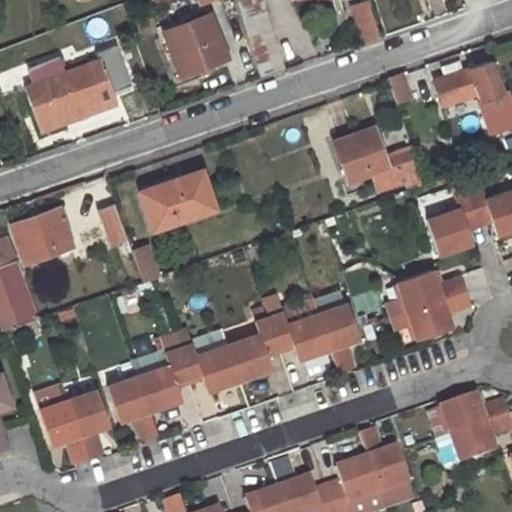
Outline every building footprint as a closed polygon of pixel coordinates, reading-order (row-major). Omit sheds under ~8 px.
[(234,0),(259,78),(284,70),(261,0),(234,0)] [(377,37),(364,0),(348,6),(361,43),(377,37)] [(226,60),(210,14),(163,31),(180,76),(226,60)] [(130,85),(113,43),(95,49),(99,59),(54,75),(50,61),(27,70),(31,83),(24,86),(38,124),(75,111),(77,116),(115,103),(111,92),(130,85)] [(501,94),(491,62),(461,73),(458,64),(444,68),(446,77),(436,81),(443,105),(475,95),(478,101),(501,94)] [(396,103),(410,98),(402,73),(388,78),(396,103)] [(511,108),(498,112),(507,139),(492,145),(493,151),(489,153),(491,159),(511,150),(511,108)] [(381,158),(371,128),(332,142),(345,181),(370,173),(376,190),(420,175),(411,147),(381,158)] [(213,210),(200,173),(140,193),(152,231),(213,210)] [(511,185),(483,196),(479,185),(465,190),(476,220),(488,215),(494,232),(511,225),(511,185)] [(454,206),(423,217),(435,252),(468,241),(463,224),(476,220),(465,190),(451,195),(454,206)] [(114,203),(95,209),(105,236),(123,230),(114,203)] [(72,246),(59,208),(14,224),(26,262),(72,246)] [(0,238),(0,278),(16,325),(33,319),(5,237),(0,238)] [(144,280),(161,276),(153,243),(136,247),(144,280)] [(431,267),(395,280),(402,298),(405,309),(464,289),(459,275),(436,282),(431,267)] [(0,329),(0,331),(15,325),(16,325),(0,278),(0,329)] [(358,338),(346,302),(343,303),(338,288),(312,296),(317,312),(329,349),(337,371),(352,366),(344,343),(358,338)] [(446,310),(469,302),(464,289),(405,309),(410,321),(415,337),(451,325),(446,310)] [(329,349),(317,312),(287,322),(284,312),(281,305),(277,293),(262,298),(269,317),(278,346),(292,341),(298,359),(329,349)] [(312,296),(281,305),(284,312),(287,322),(317,312),(312,296)] [(402,298),(387,302),(391,314),(405,309),(402,298)] [(395,327),(410,321),(405,309),(391,314),(395,327)] [(269,317),(255,322),(258,333),(227,344),(239,380),(272,368),(266,350),(278,346),(269,317)] [(197,354),(192,343),(178,348),(188,377),(201,373),(208,391),(239,380),(227,344),(197,354)] [(149,412),(182,400),(176,381),(188,377),(178,348),(164,353),(168,364),(137,375),(149,412)] [(0,409),(11,405),(0,374),(0,451),(6,449),(0,430),(0,409)] [(137,375),(108,385),(120,422),(135,416),(143,439),(156,434),(149,412),(137,375)] [(61,382),(33,392),(39,410),(67,399),(61,382)] [(109,425),(97,389),(67,399),(87,457),(101,453),(93,431),(109,425)] [(480,407),(475,392),(439,404),(449,433),(507,413),(503,399),(480,407)] [(67,399),(39,410),(51,445),(66,440),(73,463),(87,457),(67,399)] [(494,450),(490,435),(511,426),(511,425),(507,413),(449,433),(459,462),(494,450)] [(379,491),(409,481),(396,445),(382,450),(373,427),(359,432),(367,455),(379,491)] [(351,511),(348,502),(379,491),(367,455),(335,466),(341,484),(327,488),(335,511),(351,511)] [(284,511),(315,511),(319,511),(320,511),(319,511),(335,511),(327,488),(316,492),(310,475),(276,486),(284,511)] [(284,511),(276,486),(244,497),(249,511),(284,511)] [(183,511),(177,494),(163,499),(168,511),(183,511)]
